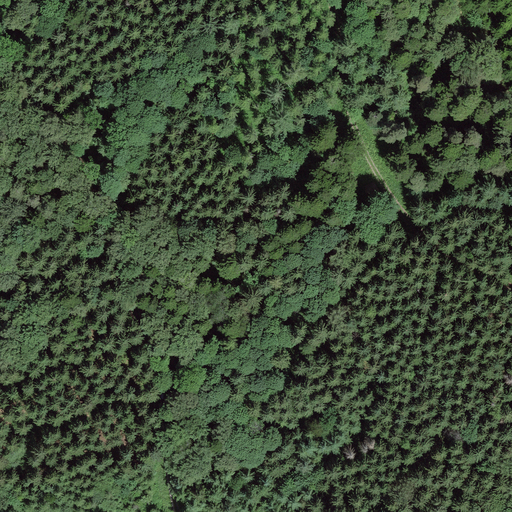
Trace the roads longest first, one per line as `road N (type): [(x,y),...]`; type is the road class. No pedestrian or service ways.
road 1 (track): [(0,59),(82,169),(138,331),(176,511)]
road 2 (track): [(326,0),(354,131),(412,227)]
